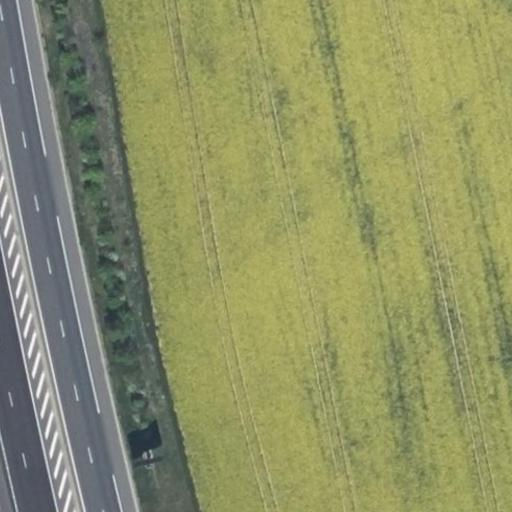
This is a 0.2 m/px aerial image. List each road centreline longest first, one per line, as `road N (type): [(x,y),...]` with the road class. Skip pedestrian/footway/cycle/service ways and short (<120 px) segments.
road 1 (motorway): [(111,511),(2,0)]
road 2 (motorway): [(0,324),(40,511)]
